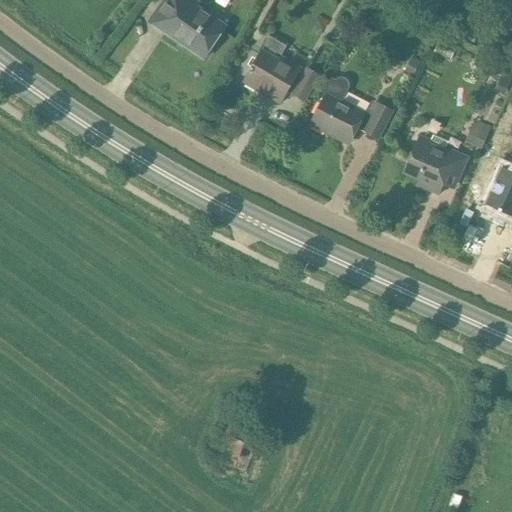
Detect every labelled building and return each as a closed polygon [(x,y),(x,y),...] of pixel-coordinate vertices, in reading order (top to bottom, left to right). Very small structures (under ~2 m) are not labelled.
[(199,5),(191,0),(167,0),(152,22),(205,58),(225,28),(197,8),(199,5)] [(460,36),(474,43),(480,31),(465,24),(460,36)] [(281,104),(283,100),(301,69),(280,57),(278,60),(262,51),(244,82),(261,92),(281,104)] [(421,61),(412,57),(404,71),(416,77),(422,66),(419,64),(421,61)] [(321,76),(307,68),(292,94),(305,102),(321,76)] [(498,86),(508,90),(511,79),(511,75),(504,73),(498,86)] [(343,103),(353,84),(352,81),(351,79),(349,78),(348,77),(347,76),(345,76),(343,76),(341,76),(340,76),(339,77),(337,79),(333,77),(324,95),(326,96),(311,124),(340,140),(342,135),(352,140),(360,125),(367,128),(365,133),(378,140),(393,111),(379,104),(372,101),(366,114),(343,103)] [(492,127),(475,120),(465,143),(482,150),(492,127)] [(445,148),(448,142),(433,135),(428,146),(418,142),(404,173),(419,180),(417,185),(439,195),(443,185),(454,190),(468,158),(445,148)] [(511,216),(511,172),(503,168),(493,191),(487,205),(511,216)] [(453,494),(446,511),(447,511),(456,511),(462,497),(453,494)]
